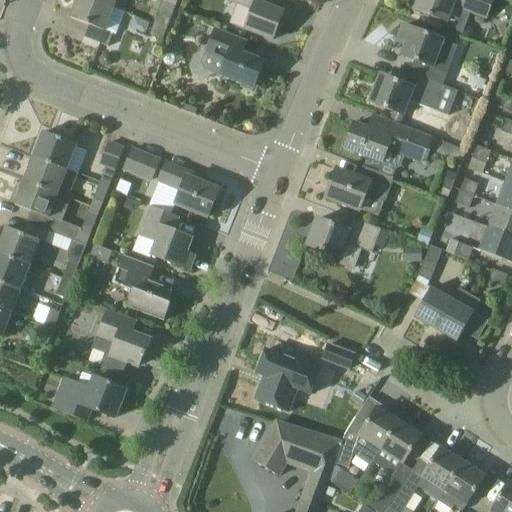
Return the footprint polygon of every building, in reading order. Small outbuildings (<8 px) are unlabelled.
[(125,13),(114,8),(92,0),(78,0),(71,18),(90,25),(85,37),(109,47),(114,35),(117,36),(125,13)] [(117,0),(92,0),(114,8),(117,0)] [(246,29),(274,40),(285,12),(262,3),(262,0),(230,0),(230,1),(253,10),(246,29)] [(487,20),(494,0),(419,0),(416,10),(447,23),(454,7),(487,20)] [(158,13),(154,24),(167,29),(171,18),(158,13)] [(167,29),(154,24),(149,36),(163,40),(167,29)] [(425,64),(420,76),(444,85),(453,61),(439,55),(445,41),(404,25),(399,38),(408,41),(402,56),(425,64)] [(239,51),(244,39),(217,29),(204,60),(207,69),(222,75),(220,79),(250,90),(257,74),(260,75),(264,65),(260,64),(262,60),(239,51)] [(112,57),(108,54),(103,54),(99,58),(100,63),(104,67),(109,66),(112,62),(112,57)] [(173,65),(175,63),(176,60),(175,57),(173,54),(170,54),(167,55),(165,57),(164,60),(165,63),(167,65),(170,66),(173,65)] [(459,91),(444,85),(420,76),(415,88),(385,76),(383,80),(379,79),(376,88),(380,90),(374,104),(405,115),(411,101),(450,116),(459,91)] [(395,111),(391,121),(406,127),(410,117),(405,115),(395,111)] [(511,135),(511,122),(506,120),(501,132),(511,135)] [(467,151),(432,137),(391,121),(386,135),(356,123),(346,148),(383,163),(388,149),(422,162),(427,149),(462,163),(467,151)] [(35,156),(68,169),(78,145),(45,132),(35,156)] [(101,163),(117,169),(125,149),(109,143),(101,163)] [(491,152),(477,147),(473,159),(487,164),(491,152)] [(152,180),(160,161),(132,149),(124,169),(152,180)] [(67,173),(68,169),(35,156),(25,181),(69,198),(77,177),(67,173)] [(487,164),(473,159),(468,169),(482,175),(487,164)] [(182,190),(176,204),(209,217),(220,190),(186,176),(188,172),(167,163),(160,181),(182,190)] [(380,217),(394,178),(364,166),(360,178),(338,170),(332,183),(335,184),(330,198),(380,217)] [(432,184),(443,188),(451,192),(452,189),(457,176),(438,169),(433,182),(432,184)] [(105,171),(101,182),(110,186),(115,175),(105,171)] [(478,185),(465,180),(460,191),(474,196),(478,185)] [(71,199),(69,198),(25,181),(16,205),(49,218),(53,209),(66,213),(71,199)] [(110,186),(101,182),(93,203),(102,207),(110,186)] [(511,184),(507,183),(498,206),(511,211),(511,184)] [(474,196),(460,191),(455,203),(469,208),(474,196)] [(135,201),(122,196),(119,205),(131,210),(135,201)] [(511,211),(498,206),(490,228),(511,237),(511,211)] [(174,231),(180,217),(152,207),(141,237),(157,243),(152,255),(191,270),(196,257),(188,254),(193,239),(174,231)] [(449,213),(444,227),(474,238),(479,223),(449,213)] [(89,214),(82,230),(54,219),(49,232),(72,241),(87,247),(91,234),(98,217),(89,214)] [(375,253),(384,230),(359,220),(354,232),(318,219),(308,246),(340,258),(339,262),(355,269),(363,249),(375,253)] [(0,246),(0,252),(31,265),(41,241),(7,228),(0,246)] [(428,246),(429,244),(434,233),(423,228),(418,240),(417,242),(428,246)] [(511,237),(490,228),(481,251),(511,263),(511,237)] [(451,240),(446,252),(454,255),(459,243),(451,240)] [(80,265),(87,247),(72,241),(68,252),(65,259),(71,261),(64,278),(73,282),(80,265)] [(473,249),(459,243),(454,255),(469,261),(473,249)] [(94,245),(90,257),(107,264),(112,252),(94,245)] [(436,266),(442,251),(431,246),(425,261),(436,266)] [(423,247),(405,247),(405,260),(405,262),(423,262),(423,260),(423,247)] [(0,280),(22,289),(31,265),(0,252),(0,280)] [(128,307),(165,321),(172,304),(169,303),(173,291),(149,282),(155,268),(124,256),(114,283),(134,291),(128,307)] [(419,276),(431,280),(436,266),(425,261),(424,261),(420,274),(419,276)] [(508,275),(494,270),(490,282),(504,287),(508,275)] [(73,282),(64,278),(57,295),(67,299),(73,282)] [(0,308),(12,314),(22,289),(0,280),(0,308)] [(415,318),(437,330),(453,300),(432,288),(415,318)] [(459,289),(453,300),(437,330),(458,342),(481,301),(459,289)] [(93,313),(107,318),(110,310),(96,305),(93,313)] [(12,314),(0,308),(0,336),(3,338),(12,314)] [(52,309),(45,325),(55,329),(61,313),(52,309)] [(479,314),(478,316),(488,322),(489,320),(493,315),(482,309),(479,314)] [(116,345),(112,355),(106,353),(101,366),(123,375),(128,362),(139,366),(143,356),(146,357),(152,340),(129,331),(133,319),(110,310),(99,338),(116,345)] [(55,329),(45,325),(39,342),(48,346),(55,329)] [(297,359),(268,348),(258,373),(266,376),(257,397),(292,410),(300,390),(314,395),(325,364),(298,355),(297,359)] [(65,376),(53,408),(88,422),(92,410),(115,418),(127,389),(96,377),(89,392),(72,386),(75,380),(65,376)] [(372,466),(373,463),(400,421),(379,407),(366,427),(356,420),(347,434),(343,443),(335,464),(349,469),(353,454),(372,466)] [(387,511),(390,508),(408,480),(397,473),(403,464),(404,464),(422,435),(400,421),(373,463),(394,476),(373,509),(377,511),(387,511)] [(317,511),(335,464),(343,443),(283,424),(279,423),(256,461),(279,476),(288,462),(312,470),(305,484),(310,486),(300,511),(317,511)] [(426,493),(439,501),(446,491),(464,462),(442,448),(430,467),(420,461),(408,480),(390,508),(396,511),(403,511),(419,487),(427,492),(426,493)] [(464,462),(446,491),(439,501),(453,510),(455,506),(464,511),(486,476),(464,462)] [(333,481),(350,492),(358,479),(341,469),(333,481)] [(490,511),(511,511),(511,483),(510,482),(490,511)]
